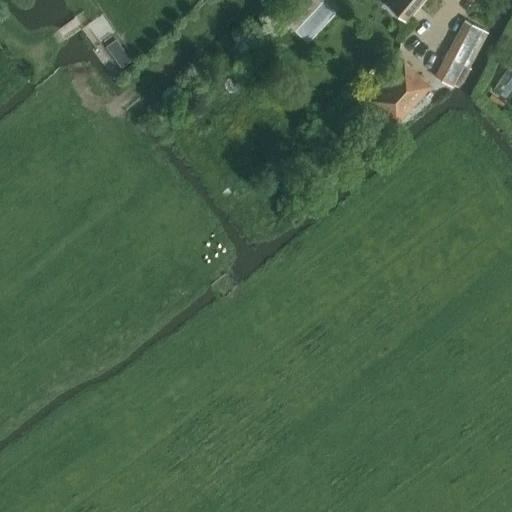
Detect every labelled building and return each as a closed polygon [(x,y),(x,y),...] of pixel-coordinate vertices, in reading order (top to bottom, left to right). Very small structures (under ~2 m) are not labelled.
[(293,0),(292,2),(312,20),(331,0),(293,0)] [(394,0),(380,0),(386,10),(397,3),(394,0)] [(282,13),(294,25),(304,15),(292,3),(282,13)] [(467,24),(461,41),(482,49),(494,17),(465,6),(459,21),(467,24)] [(450,89),(466,71),(451,57),(435,76),(450,89)] [(370,103),(397,126),(430,87),(404,64),(370,103)]
